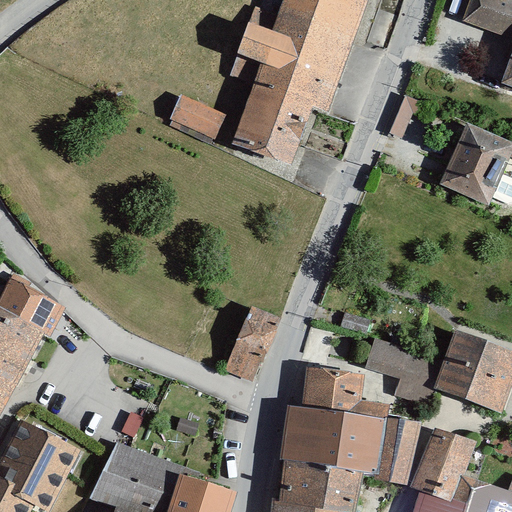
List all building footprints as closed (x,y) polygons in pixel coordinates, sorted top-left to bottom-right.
[(294,0),(281,36),(259,28),(248,60),(270,68),(243,142),(298,173),(320,111),(334,116),(376,0),(294,0)] [(511,1),(508,0),(476,0),(467,27),(511,42),(511,94),(511,97),(511,1)] [(231,122),(183,101),(171,128),(219,149),(231,122)] [(511,178),(511,146),(476,131),(451,191),(498,211),(511,178)] [(62,310),(13,283),(0,308),(0,395),(40,331),(49,336),(62,310)] [(285,328),(255,315),(227,379),(257,392),(285,328)] [(511,404),(511,358),(462,343),(455,365),(444,400),(507,420),(511,404)] [(444,400),(455,365),(382,346),(375,375),(406,386),(401,405),(435,415),(444,400)] [(369,382),(313,375),(308,416),(394,428),(396,413),(365,408),(369,382)] [(394,428),(308,416),(294,415),(287,467),(293,469),(370,483),(385,486),(394,428)] [(77,450),(25,424),(0,471),(0,511),(24,511),(31,499),(47,508),(77,450)] [(423,431),(394,428),(385,486),(412,492),(423,431)] [(486,453),(446,441),(425,502),(432,503),(460,511),(461,511),(471,489),(486,453)] [(191,474),(121,450),(107,476),(99,506),(115,511),(179,511),(188,484),(191,474)] [(364,511),(370,483),(293,469),(289,508),(312,511),(364,511)] [(243,511),(246,503),(188,484),(179,511),(243,511)] [(460,511),(432,503),(428,511),(511,511),(511,501),(471,489),(461,511),(460,511)]
